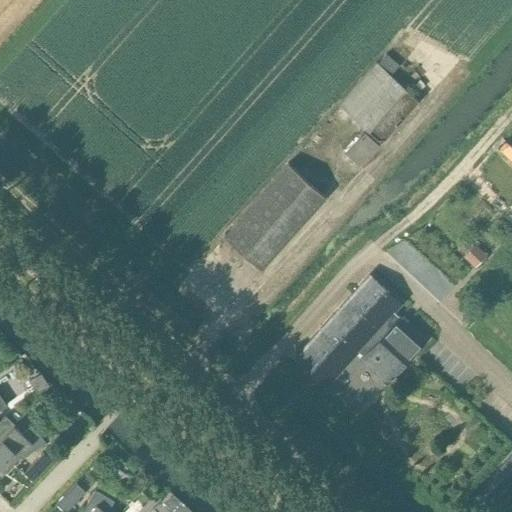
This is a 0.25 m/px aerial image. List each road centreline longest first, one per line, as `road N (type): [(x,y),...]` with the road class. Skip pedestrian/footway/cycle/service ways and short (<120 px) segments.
road 1 (tertiary): [(306,511),(0,235)]
road 2 (track): [(197,355),(0,177)]
